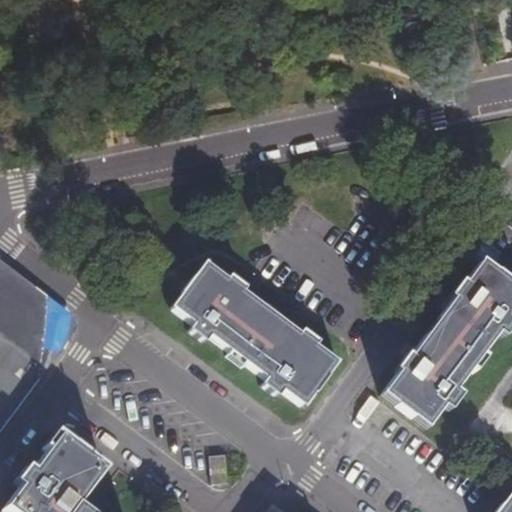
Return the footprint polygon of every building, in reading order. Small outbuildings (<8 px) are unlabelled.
[(511,321),(508,317),(511,312),(511,289),(478,263),(462,284),(459,284),(454,290),(449,296),(450,300),(408,357),(404,357),(399,363),(395,369),(396,373),(380,394),(425,429),(442,407),(446,410),(457,396),(453,392),(496,334),(501,337),(511,323),(511,321)] [(302,411),(336,365),(312,348),(314,345),(308,341),(301,335),(298,338),(239,293),(241,290),(233,285),(226,279),(222,282),(202,267),(169,311),(189,327),(186,333),(200,344),(205,339),(265,383),(261,388),(275,399),(278,393),(302,411)] [(0,425),(10,413),(56,351),(66,319),(0,269),(0,425)] [(75,511),(73,510),(100,473),(85,462),(52,437),(41,451),(44,454),(27,476),(22,473),(12,487),(16,492),(0,511),(75,511)] [(220,455),(205,457),(208,483),(223,482),(220,455)] [(511,511),(511,494),(496,511),(511,511)]
